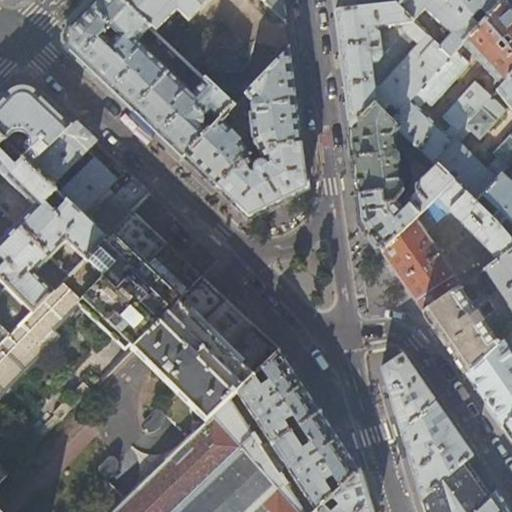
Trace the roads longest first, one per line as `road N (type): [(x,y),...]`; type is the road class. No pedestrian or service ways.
road 1 (residential): [(248,255),(45,60),(12,42)]
road 2 (residential): [(511,485),(405,336),(350,342)]
road 3 (residential): [(305,0),(333,211)]
road 4 (residential): [(350,342),(397,511)]
road 5 (residential): [(350,342),(305,318),(248,255)]
road 6 (residential): [(333,211),(350,342)]
